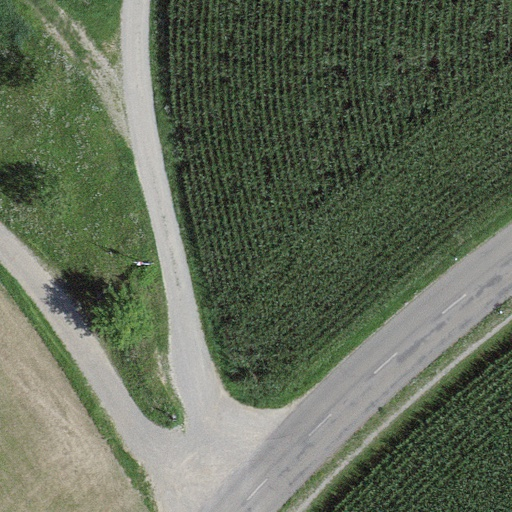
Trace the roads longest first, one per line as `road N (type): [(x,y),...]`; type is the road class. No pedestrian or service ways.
road 1 (track): [(215,511),(216,440),(150,156),(141,0)]
road 2 (tertiary): [(235,511),(381,373),(511,271)]
road 3 (track): [(201,511),(60,310),(0,249)]
